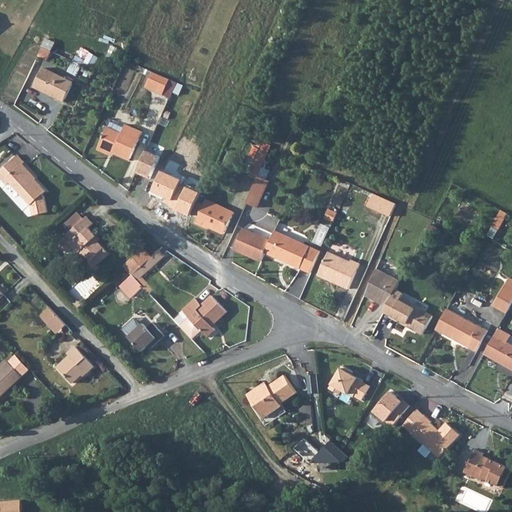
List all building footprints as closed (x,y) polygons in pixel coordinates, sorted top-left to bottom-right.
[(49,60),(53,52),(45,47),(41,56),(49,60)] [(43,68),(34,87),(64,101),(73,83),(43,68)] [(171,81),(153,73),(146,89),(164,97),(171,81)] [(108,128),(99,147),(114,154),(130,161),(143,133),(126,125),(122,134),(108,128)] [(249,174),(258,178),(269,155),(253,148),(248,158),(254,161),(249,174)] [(161,159),(147,153),(137,175),(151,181),(161,159)] [(24,162),(16,154),(0,169),(0,176),(6,183),(8,182),(30,204),(32,214),(47,211),(43,195),(41,194),(45,190),(22,164),(24,162)] [(258,178),(247,204),(257,209),(269,182),(258,178)] [(368,208),(373,211),(378,200),(379,198),(374,196),(371,202),(368,208)] [(378,200),(373,211),(388,218),(394,205),(379,198),(378,200)] [(206,200),(196,223),(206,227),(207,226),(225,234),(235,213),(206,200)] [(394,205),(388,218),(391,219),(397,206),(394,205)] [(326,219),(335,223),(339,214),(330,210),(326,219)] [(491,235),(497,238),(509,213),(503,210),(491,235)] [(73,230),(84,220),(79,214),(67,224),(73,230)] [(73,230),(56,246),(60,251),(66,251),(71,246),(93,269),(109,254),(102,247),(97,241),(99,239),(89,229),(94,225),(87,217),(84,220),(73,230)] [(234,250),(262,263),(266,253),(271,242),(243,230),(234,250)] [(271,242),(266,253),(313,274),(323,251),(312,246),(276,231),(271,242)] [(142,248),(123,266),(128,271),(131,275),(139,267),(150,256),(142,248)] [(150,256),(139,267),(145,273),(152,266),(164,255),(159,249),(150,256)] [(331,279),(341,283),(346,273),(350,263),(330,254),(320,278),(330,282),(331,279)] [(346,273),(341,283),(343,284),(342,287),(350,291),(362,265),(353,261),(352,264),(350,263),(346,273)] [(139,267),(131,275),(137,281),(145,273),(139,267)] [(398,290),(402,282),(377,270),(365,297),(389,308),(398,290)] [(131,275),(121,285),(132,297),(142,287),(137,281),(131,275)] [(511,290),(505,287),(495,304),(509,312),(511,306),(511,290)] [(387,312),(394,316),(401,319),(400,321),(419,331),(428,314),(419,310),(418,311),(402,302),(406,295),(398,290),(389,308),(387,312)] [(193,299),(181,311),(187,319),(199,331),(205,338),(213,331),(210,327),(225,313),(210,296),(200,306),(193,299)] [(50,308),(40,316),(48,324),(57,315),(50,308)] [(449,310),(438,331),(459,342),(470,321),(449,310)] [(57,315),(48,324),(57,334),(66,325),(57,315)] [(199,331),(187,319),(178,327),(190,340),(199,331)] [(470,321),(459,342),(479,352),(490,332),(470,321)] [(142,324),(127,338),(140,352),(147,345),(150,348),(163,336),(151,323),(146,328),(142,324)] [(511,334),(500,328),(496,336),(509,343),(510,341),(511,337),(511,334)] [(496,336),(486,353),(501,361),(501,360),(504,362),(505,364),(511,367),(511,342),(510,341),(509,343),(496,336)] [(70,356),(58,367),(74,384),(85,373),(88,375),(95,367),(76,346),(68,354),(70,356)] [(0,400),(32,369),(18,355),(0,372),(0,400)] [(351,373),(340,367),(328,390),(338,396),(340,392),(352,398),(353,397),(360,402),(368,387),(361,383),(361,382),(350,375),(351,373)] [(259,383),(246,392),(250,397),(262,416),(280,404),(279,401),(295,391),(282,373),(267,383),(262,387),(259,383)] [(319,374),(309,375),(312,394),(322,392),(319,374)] [(391,390),(372,411),(382,420),(384,417),(392,424),(410,405),(404,399),(403,400),(391,390)] [(417,408),(403,424),(411,431),(425,416),(417,408)] [(440,458),(461,435),(447,423),(440,431),(432,423),(432,422),(425,416),(411,431),(440,458)] [(344,465),(352,457),(334,440),(316,457),(325,466),(335,456),(344,465)] [(475,450),(464,473),(473,477),(481,480),(482,479),(503,488),(511,471),(494,462),(493,465),(489,463),(490,461),(483,457),(484,454),(475,450)] [(2,501),(0,502),(0,511),(26,511),(25,498),(2,501)]
